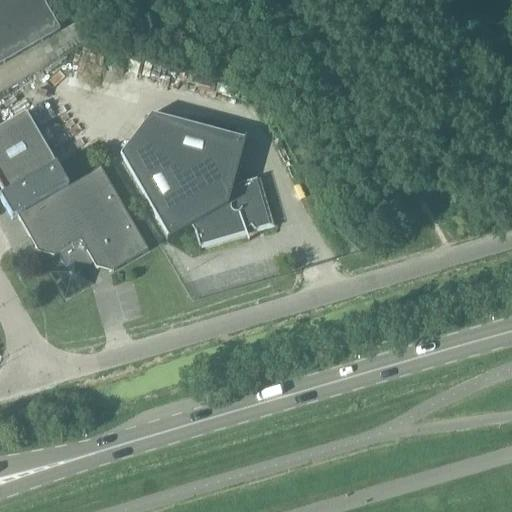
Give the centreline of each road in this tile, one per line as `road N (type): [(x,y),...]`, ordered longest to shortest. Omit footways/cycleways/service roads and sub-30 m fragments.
road 1 (unclassified): [(511,241),(47,379)]
road 2 (secondary): [(221,415),(511,331)]
road 3 (secondary): [(0,494),(221,415)]
road 4 (secondary): [(221,415),(0,468)]
